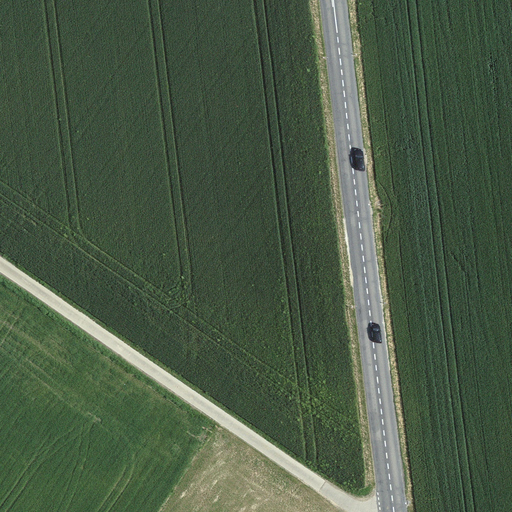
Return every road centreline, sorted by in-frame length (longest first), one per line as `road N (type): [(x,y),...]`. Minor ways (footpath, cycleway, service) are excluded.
road 1 (tertiary): [(393,511),(332,0)]
road 2 (unclassified): [(366,511),(0,265)]
